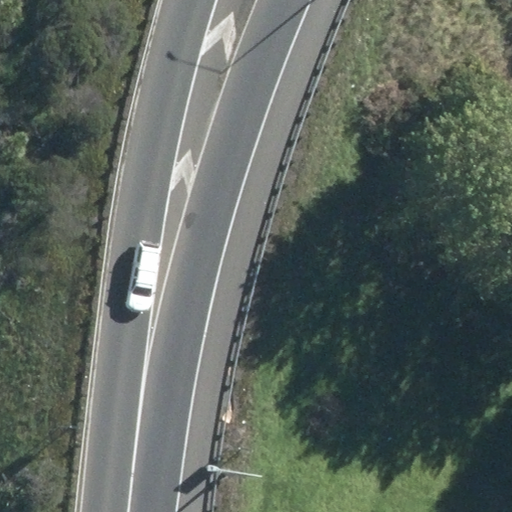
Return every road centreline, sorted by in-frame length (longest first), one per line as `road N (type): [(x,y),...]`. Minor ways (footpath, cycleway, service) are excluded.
road 1 (motorway): [(291,0),(134,488)]
road 2 (motorway): [(182,0),(135,197),(134,488)]
